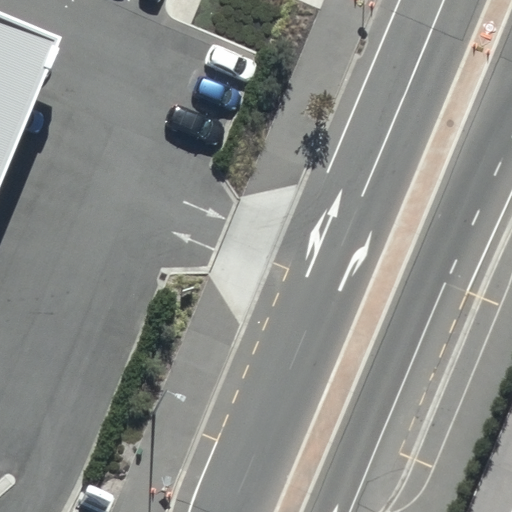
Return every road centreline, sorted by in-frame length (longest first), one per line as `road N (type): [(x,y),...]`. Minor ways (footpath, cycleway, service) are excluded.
road 1 (tertiary): [(231,511),(439,0)]
road 2 (tertiary): [(508,79),(328,511)]
